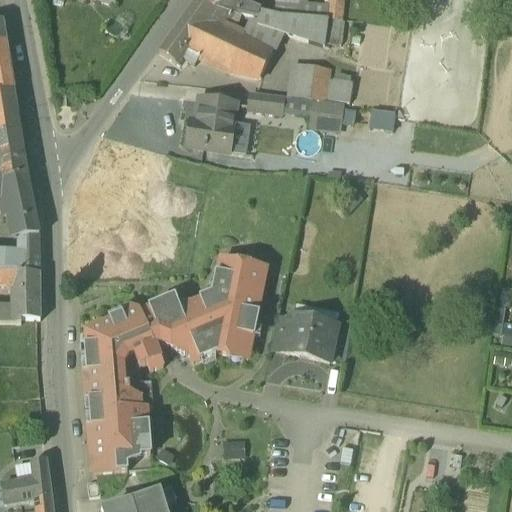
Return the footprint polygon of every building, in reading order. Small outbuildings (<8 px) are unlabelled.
[(235,1),(231,0),(200,0),(197,5),(215,11),(232,14),(248,17),(259,20),(260,14),(261,12),(235,1)] [(196,5),(159,56),(180,71),(186,63),(196,68),(199,60),(205,47),(193,41),(215,11),(197,5),(196,5)] [(259,84),(273,54),(239,39),(223,30),(232,14),(215,11),(193,41),(205,47),(199,60),(255,86),(259,84)] [(259,20),(248,17),(239,39),(273,54),(290,19),(260,14),(259,20)] [(328,23),(300,19),(296,41),(325,46),(328,23)] [(344,25),(328,23),(325,46),(340,48),(344,25)] [(0,39),(0,95),(13,94),(4,39),(0,39)] [(312,104),(327,106),(331,73),(294,68),(291,101),(312,104)] [(0,133),(1,140),(20,137),(13,94),(0,95),(0,133)] [(286,101),(252,97),(250,115),(284,119),(286,101)] [(71,100),(61,100),(61,109),(71,109),(71,100)] [(237,110),(201,104),(197,127),(191,126),(187,152),(208,155),(210,146),(230,150),(237,110)] [(327,106),(312,104),(309,125),(339,128),(341,108),(327,106)] [(370,112),(367,131),(391,135),(394,115),(370,112)] [(20,137),(1,140),(4,159),(0,159),(0,180),(26,179),(20,137)] [(26,179),(0,180),(0,201),(3,201),(7,220),(15,225),(16,225),(19,241),(38,236),(26,179)] [(350,192),(333,209),(343,222),(362,204),(350,192)] [(38,236),(19,241),(19,242),(18,256),(0,255),(0,274),(20,276),(39,277),(38,238),(38,236)] [(67,280),(122,281),(122,256),(68,255),(67,280)] [(120,321),(85,336),(88,375),(82,376),(85,406),(91,406),(91,417),(93,430),(87,431),(88,450),(94,449),(95,462),(96,479),(127,477),(126,462),(150,460),(146,412),(141,413),(140,402),(129,397),(129,390),(125,391),(123,369),(128,362),(134,359),(139,372),(145,370),(146,369),(149,377),(163,371),(155,350),(159,348),(185,359),(189,358),(193,367),(215,358),(229,361),(251,352),(267,274),(219,264),(216,279),(222,281),(219,292),(213,291),(212,299),(211,299),(212,299),(204,309),(203,309),(201,303),(189,308),(179,306),(166,312),(163,306),(139,316),(128,312),(118,316),(120,321)] [(20,276),(0,274),(0,288),(20,290),(39,289),(39,277),(20,276)] [(39,289),(20,290),(20,305),(39,305),(39,289)] [(39,305),(20,305),(19,316),(19,322),(20,323),(39,322),(39,305)] [(19,322),(19,316),(0,315),(0,325),(21,327),(20,323),(19,322)] [(337,331),(292,321),(291,326),(284,356),(284,357),(329,367),(337,331)] [(278,323),(271,353),(284,356),(291,326),(278,323)] [(511,348),(511,326),(500,325),(497,346),(511,348)] [(224,448),(224,464),(244,463),(244,447),(224,448)] [(45,462),(30,464),(32,482),(1,488),(5,506),(9,506),(36,501),(50,499),(45,462)] [(98,485),(87,487),(89,502),(100,500),(98,485)] [(1,488),(0,488),(0,511),(9,511),(9,506),(5,506),(1,488)] [(108,511),(158,497),(162,511),(164,511),(159,494),(144,499),(144,498),(100,511),(108,511)] [(162,511),(158,497),(108,511),(162,511)] [(51,511),(50,499),(36,501),(37,511),(51,511)]
